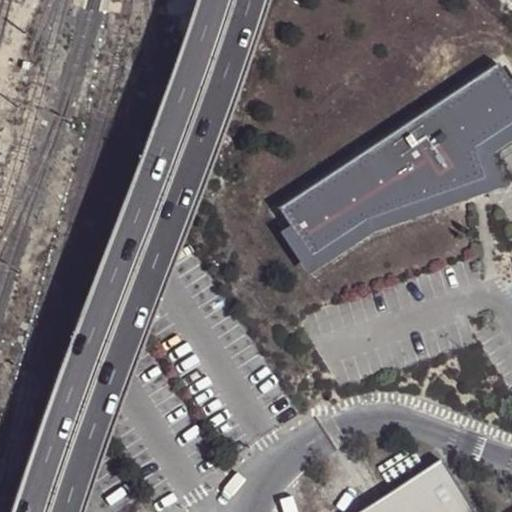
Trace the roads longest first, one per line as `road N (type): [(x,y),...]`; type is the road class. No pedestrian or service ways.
road 1 (motorway): [(63,511),(248,0)]
road 2 (motorway): [(213,0),(29,511)]
